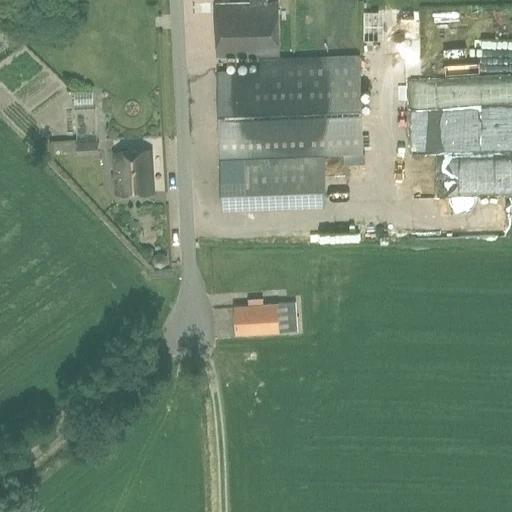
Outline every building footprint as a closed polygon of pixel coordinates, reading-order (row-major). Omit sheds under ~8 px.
[(279,54),(277,3),(267,3),(266,0),(249,0),(249,4),(215,4),(217,56),(279,54)] [(0,18),(0,29),(11,29),(11,18),(0,18)] [(403,56),(403,68),(428,69),(428,56),(403,56)] [(326,205),(324,157),(324,154),(362,153),(360,67),(360,57),(261,61),(261,71),(218,72),(221,161),(222,208),(326,205)] [(406,103),(511,101),(511,71),(406,74),(406,103)] [(76,155),(98,153),(97,140),(75,141),(76,155)] [(502,183),(511,183),(511,143),(443,143),(443,174),(461,174),(461,158),(472,158),(472,173),(481,174),(481,182),(502,182),(502,183)] [(116,195),(152,193),(150,151),(114,154),(116,195)] [(384,228),(384,208),(338,208),(338,228),(384,228)] [(154,254),(153,260),(156,265),(162,266),(167,263),(168,257),(165,252),(159,251),(154,254)] [(277,302),(234,304),(236,333),(279,331),(277,302)]
